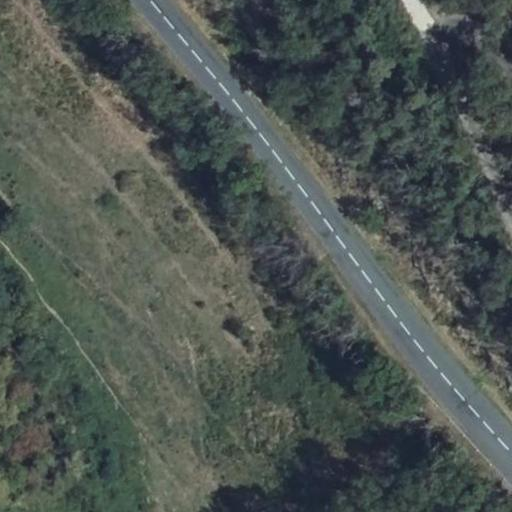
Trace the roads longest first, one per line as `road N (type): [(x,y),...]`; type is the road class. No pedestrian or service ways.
road 1 (secondary): [(511,450),(463,400),(147,0)]
road 2 (unclassified): [(511,211),(436,59),(439,21),(469,20),(511,60)]
